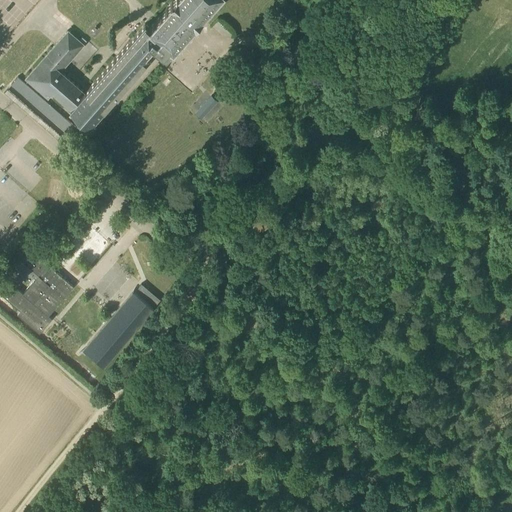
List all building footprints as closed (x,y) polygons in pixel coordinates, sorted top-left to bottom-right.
[(48,98),(53,92),(88,124),(156,46),(166,54),(172,48),(173,49),(216,0),(173,0),(149,27),(144,23),(84,92),(62,72),(66,68),(63,66),(83,43),(68,30),(25,78),(48,98)] [(55,8),(51,13),(67,25),(71,20),(55,8)] [(48,16),(40,27),(45,31),(53,20),(48,16)] [(48,315),(73,286),(37,254),(27,265),(38,275),(22,292),(12,283),(2,294),(20,310),(17,314),(39,333),(52,318),(48,315)] [(151,293),(147,297),(166,313),(170,309),(151,293)] [(141,298),(91,356),(109,372),(159,314),(141,298)]
